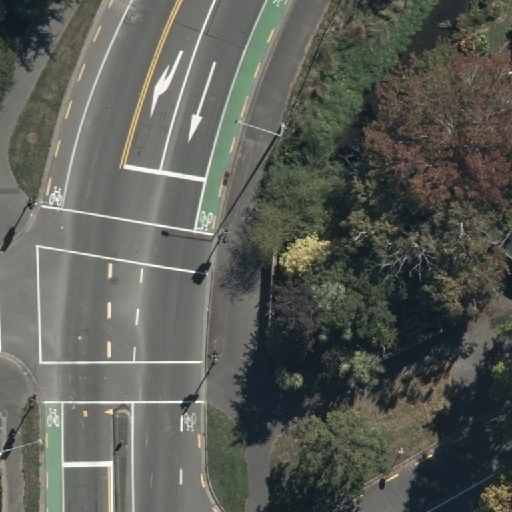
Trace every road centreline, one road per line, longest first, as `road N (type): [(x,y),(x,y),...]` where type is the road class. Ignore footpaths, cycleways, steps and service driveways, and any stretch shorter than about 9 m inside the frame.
road 1 (tertiary): [(131,302),(138,203),(161,95),(196,0)]
road 2 (tertiary): [(133,511),(131,302)]
road 3 (residential): [(0,303),(131,302)]
